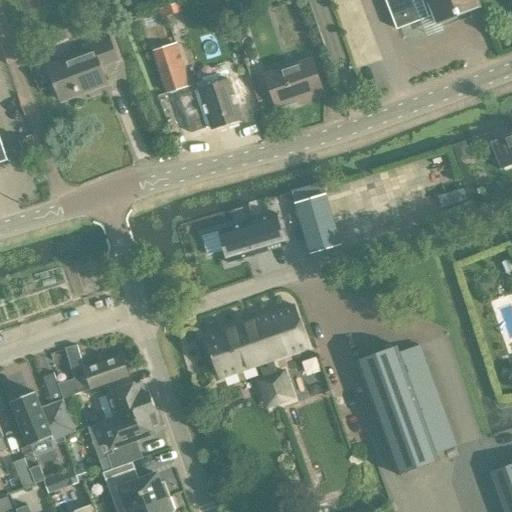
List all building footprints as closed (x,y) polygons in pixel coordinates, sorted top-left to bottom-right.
[(386,0),(398,29),(434,15),(437,23),(481,6),(478,0),(386,0)] [(178,3),(163,8),(165,15),(180,10),(178,3)] [(101,67),(118,60),(108,36),(76,48),(79,54),(48,65),(62,101),(107,83),(101,67)] [(191,85),(177,42),(153,50),(167,93),(191,85)] [(310,99),(324,94),(312,59),(267,75),(278,106),(308,95),(310,99)] [(213,128),(243,118),(231,80),(180,97),(192,133),(212,126),(213,128)] [(501,170),(511,165),(511,131),(489,141),(501,170)] [(29,137),(17,141),(22,154),(33,150),(29,137)] [(459,164),(470,160),(464,143),(453,147),(459,164)] [(345,200),(386,186),(382,174),(341,187),(345,200)] [(325,193),(294,202),(309,253),(340,243),(325,193)] [(277,214),(220,231),(229,263),(287,246),(277,214)] [(260,364),(264,378),(258,380),(267,407),(294,398),(285,371),(277,373),(273,359),(309,347),(295,305),(206,336),(220,378),(260,364)] [(75,378),(58,383),(63,397),(129,376),(122,355),(84,368),(76,344),(65,348),(75,378)] [(421,345),(400,353),(398,346),(356,361),(397,474),(439,459),(437,453),(457,446),(421,345)] [(53,372),(43,376),(52,403),(62,398),(53,372)] [(145,394),(141,381),(106,394),(114,418),(134,412),(135,416),(156,409),(150,392),(145,394)] [(62,398),(52,403),(47,405),(50,412),(44,414),(35,391),(11,401),(17,417),(15,418),(21,433),(23,432),(29,445),(51,436),(53,440),(76,431),(62,398)] [(134,412),(114,418),(102,422),(113,454),(108,456),(113,469),(142,458),(135,439),(163,429),(156,409),(135,416),(134,412)] [(34,483),(24,457),(13,461),(23,488),(34,483)] [(511,511),(511,464),(491,472),(505,511),(511,511)] [(39,465),(29,469),(35,483),(45,479),(39,465)] [(74,468),(62,473),(66,486),(79,481),(74,468)] [(84,468),(77,470),(80,480),(87,477),(84,468)] [(105,479),(117,511),(126,511),(170,496),(165,481),(160,482),(157,473),(134,482),(129,470),(105,479)] [(170,496),(126,511),(172,511),(176,511),(170,496)] [(31,511),(28,503),(15,508),(16,511),(31,511)]
